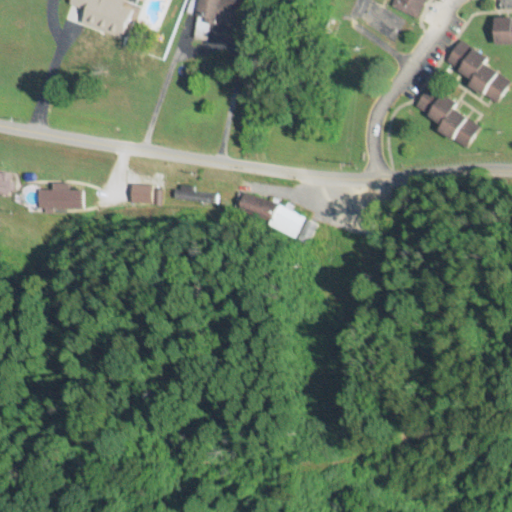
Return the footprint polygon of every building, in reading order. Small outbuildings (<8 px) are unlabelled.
[(73,0),(66,18),(107,34),(120,2),(114,0),(73,0)] [(219,0),(218,22),(239,23),(239,0),(219,0)] [(427,0),(395,0),(392,8),(418,20),(427,0)] [(511,18),(497,19),(497,46),(511,45),(511,18)] [(489,60),(461,42),(447,64),(475,81),(471,88),(498,105),(511,83),(511,82),(486,65),(489,60)] [(460,104),(430,86),(416,109),(444,126),(439,133),(468,150),(482,126),(456,111),(460,104)] [(155,188),(135,188),(135,211),(155,211),(155,188)] [(300,241),(307,244),(309,238),(311,239),(316,227),(307,223),(300,241)]
